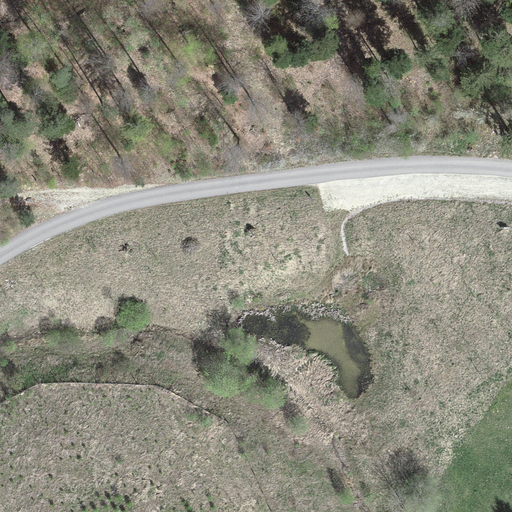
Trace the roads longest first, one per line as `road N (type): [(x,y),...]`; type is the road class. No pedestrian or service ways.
road 1 (unclassified): [(511,169),(387,166),(173,192),(97,210),(0,255)]
road 2 (track): [(0,197),(127,201)]
